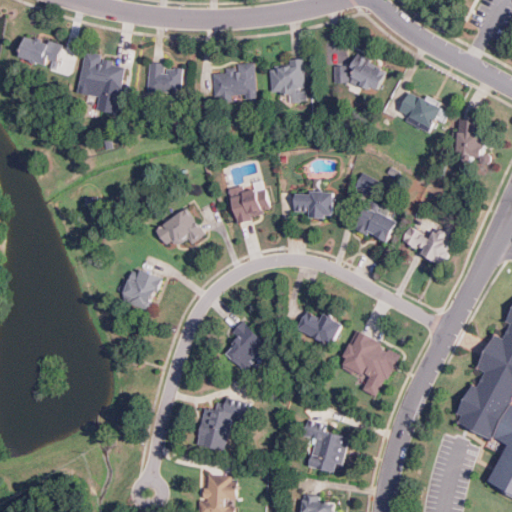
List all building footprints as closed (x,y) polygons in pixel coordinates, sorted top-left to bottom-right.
[(65,45),(27,35),(21,57),(59,67),(65,45)] [(122,95),(128,61),(88,53),(82,87),(122,95)] [(341,64),(336,77),(381,92),(388,69),(359,59),(355,69),(341,64)] [(293,91),(293,101),(308,101),(307,61),(273,61),(274,91),(293,91)] [(185,65),(152,63),(150,92),(183,94),(185,65)] [(258,97),(257,66),(216,67),(217,98),(258,97)] [(437,130),(448,109),(413,91),(402,112),(437,130)] [(488,120),(461,118),(458,155),(484,158),(488,120)] [(240,221),(273,213),(267,186),(233,194),(240,221)] [(336,215),(336,191),(297,191),(297,215),(336,215)] [(358,228),(389,243),(401,218),(370,203),(358,228)] [(194,243),(207,234),(189,208),(159,230),(169,244),(176,239),(180,245),(190,238),(194,243)] [(443,262),(459,231),(443,223),(435,238),(413,226),(404,242),(443,262)] [(126,300),(153,308),(163,277),(136,268),(126,300)] [(511,395),(509,401),(511,402),(511,490),(492,480),(511,445),(462,419),(465,413),(459,410),(473,383),(477,386),(485,372),(475,367),(495,330),(503,334),(509,323),(504,320),(511,304),(511,395)] [(345,325),(311,308),(300,329),(334,346),(345,325)] [(241,339),(228,352),(245,369),(269,344),(245,321),(233,332),(241,339)] [(404,351),(358,333),(345,367),(371,377),(365,391),(385,399),(404,351)] [(208,406),(200,444),(227,450),(232,423),(245,426),(250,403),(228,399),(226,410),(208,406)] [(312,466),(343,472),(351,431),(310,423),(308,436),(317,438),(312,466)] [(207,511),(239,511),(239,475),(207,475),(207,511)] [(306,511),(335,511),(335,496),(306,496),(306,511)]
